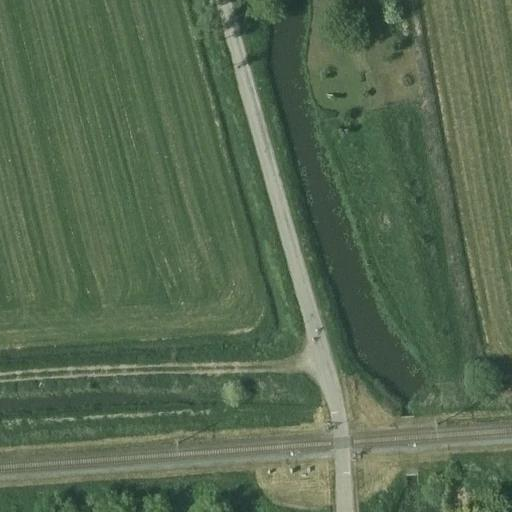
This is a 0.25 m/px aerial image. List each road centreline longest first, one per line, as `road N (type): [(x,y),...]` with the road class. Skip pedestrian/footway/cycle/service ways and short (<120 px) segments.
road 1 (unclassified): [(344,511),(332,398),(225,0)]
road 2 (track): [(0,417),(332,398)]
